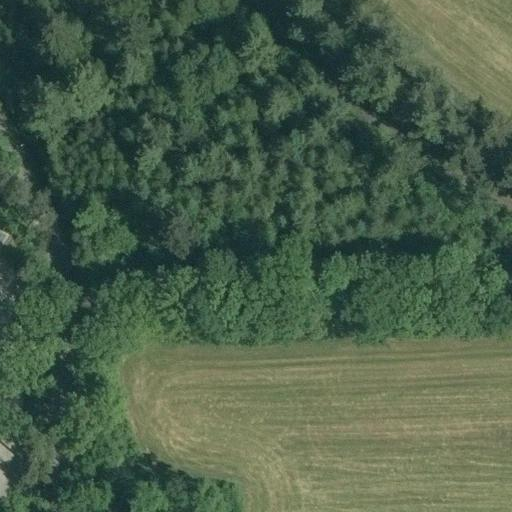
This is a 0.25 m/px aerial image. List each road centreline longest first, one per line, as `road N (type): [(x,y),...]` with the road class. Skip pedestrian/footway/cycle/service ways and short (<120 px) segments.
road 1 (tertiary): [(58,511),(50,251),(0,146)]
road 2 (track): [(262,0),(469,196),(511,216)]
